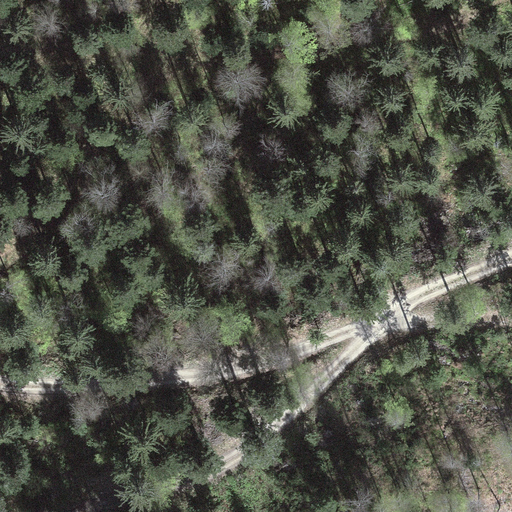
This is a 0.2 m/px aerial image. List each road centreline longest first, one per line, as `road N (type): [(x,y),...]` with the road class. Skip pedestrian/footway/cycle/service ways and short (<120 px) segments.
road 1 (track): [(0,382),(239,367),(386,309)]
road 2 (track): [(75,511),(116,493),(219,471),(352,353),(386,309)]
road 3 (track): [(386,309),(511,253)]
